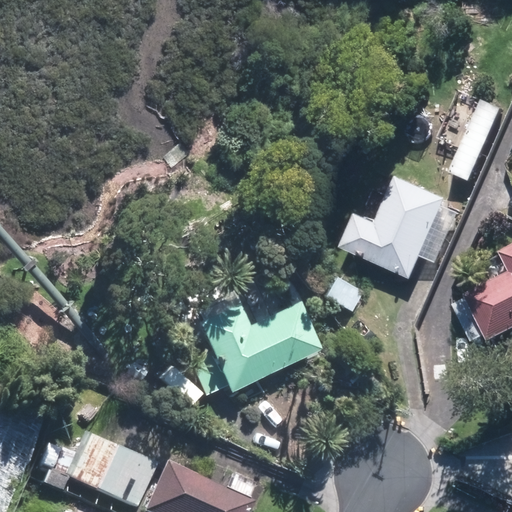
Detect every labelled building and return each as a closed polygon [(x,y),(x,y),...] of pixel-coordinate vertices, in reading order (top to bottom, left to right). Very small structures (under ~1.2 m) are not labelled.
[(409,277),(446,195),(397,173),(376,220),(357,212),(341,247),(409,277)] [(496,339),(511,330),(511,245),(506,249),(511,259),(511,271),(456,301),(478,341),(493,333),(496,339)] [(239,296),(198,315),(214,349),(192,359),(209,394),(231,384),(234,391),(323,348),(298,296),(250,319),(239,296)] [(63,492),(70,477),(138,507),(157,465),(84,433),(75,453),(50,442),(41,462),(50,466),(43,483),(63,492)] [(247,511),(253,501),(168,462),(145,511),(148,511),(247,511)]
